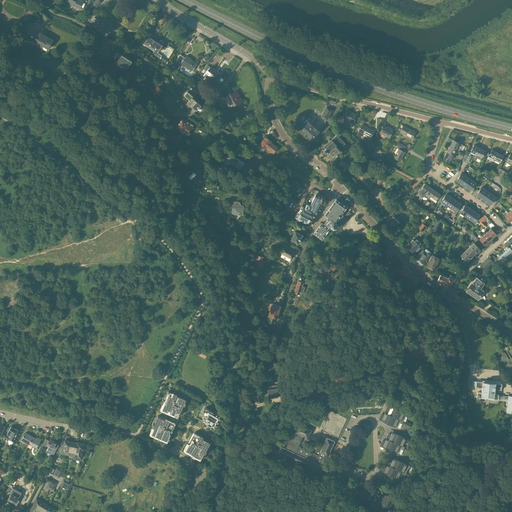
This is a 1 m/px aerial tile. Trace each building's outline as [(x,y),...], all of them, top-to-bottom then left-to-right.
[(79,9),(83,1),(80,0),(69,0),(68,3),(79,9)] [(97,20),(94,17),(92,20),(95,23),(93,25),(106,36),(108,33),(109,34),(111,31),(110,30),(106,27),(106,24),(104,22),(101,22),(97,19),(97,20)] [(40,32),(33,42),(42,48),(43,46),(48,49),(53,40),(41,33),(40,32)] [(150,38),(149,37),(146,42),(147,43),(159,51),(159,50),(163,53),(162,55),(167,59),(173,49),(168,45),(166,48),(162,45),(150,38)] [(116,64),(115,65),(125,72),(126,71),(127,69),(132,61),(121,55),(121,56),(119,54),(117,58),(119,59),(116,63),(117,63),(116,64)] [(175,59),(171,65),(177,70),(181,65),(184,68),(185,66),(192,71),(197,64),(186,56),(185,58),(180,54),(176,60),(175,59)] [(216,72),(210,67),(203,75),(207,78),(209,75),(216,81),(221,74),(217,71),(216,72)] [(187,92),(184,95),(190,100),(187,103),(186,104),(186,105),(188,107),(189,107),(190,106),(191,107),(197,100),(194,98),(195,97),(198,93),(189,86),(188,87),(188,88),(187,92)] [(152,87),(148,90),(150,92),(151,92),(156,98),(163,92),(158,87),(155,90),(154,89),(153,89),(152,87)] [(243,102),(237,92),(230,97),(229,95),(224,98),(231,109),(243,102)] [(169,101),(166,98),(161,103),(164,106),(164,107),(170,113),(175,108),(169,102),(169,101)] [(195,112),(196,111),(201,104),(200,103),(201,102),(199,100),(198,101),(197,100),(191,107),(193,108),(192,109),(192,111),(193,112),(195,112)] [(321,117),(327,120),(332,110),(326,107),(321,117)] [(352,123),(357,115),(347,110),(343,118),(352,123)] [(231,114),(225,116),(229,126),(235,124),(231,114)] [(188,136),(194,125),(182,118),(175,129),(188,136)] [(307,120),(298,129),(310,140),(319,131),(312,125),(315,123),(310,118),(307,120)] [(356,136),(360,138),(363,133),(371,138),(375,131),(363,124),(359,131),(356,136)] [(389,138),(394,130),(384,125),(380,133),(389,138)] [(412,139),(416,132),(403,125),(399,132),(412,139)] [(332,159),(344,148),(342,146),(345,143),(337,134),(324,146),(326,148),(323,151),(326,154),(327,153),(332,159)] [(266,148),(270,142),(271,141),(266,137),(265,138),(264,137),(262,140),(263,140),(260,144),(259,143),(260,142),(256,140),(253,143),(251,148),(254,151),(257,146),(264,151),(266,148)] [(460,151),(463,145),(459,143),(453,140),(450,146),(456,149),(460,151)] [(278,147),(277,147),(278,146),(275,144),(274,145),(270,142),(266,148),(273,153),(278,147)] [(371,142),(369,145),(374,151),(377,148),(371,142)] [(369,145),(366,147),(372,153),(374,151),(369,145)] [(399,149),(394,158),(400,161),(405,152),(403,151),(404,149),(398,145),(396,148),(399,149)] [(476,154),(480,148),(474,145),(470,151),(476,154)] [(453,155),(456,149),(450,146),(447,151),(453,155)] [(477,158),(481,160),(485,151),(480,148),(476,154),(475,157),(477,158)] [(493,162),(494,159),(498,153),(492,150),(491,152),(489,151),(487,155),(489,156),(487,159),(493,162)] [(449,163),(450,160),(453,155),(447,151),(444,157),(447,158),(445,161),(449,163)] [(498,153),(494,159),(500,162),(502,163),(504,159),(502,158),(503,156),(498,153)] [(225,157),(224,164),(229,165),(230,164),(233,165),(236,166),(235,167),(241,170),(244,163),(239,160),(239,159),(231,157),(231,158),(225,157)] [(196,174),(194,172),(189,177),(191,180),(195,184),(197,182),(200,185),(204,180),(200,177),(196,174)] [(461,173),(456,180),(461,184),(466,176),(461,173)] [(466,176),(461,184),(466,187),(471,180),(466,176)] [(376,182),(380,185),(384,180),(380,177),(376,182)] [(296,195),(301,187),(300,186),(299,184),(292,179),(288,180),(289,189),(292,190),(291,191),(296,195)] [(471,180),(466,187),(471,190),(476,183),(471,180)] [(421,189),(419,192),(420,194),(421,195),(420,196),(418,200),(420,201),(424,195),(430,187),(425,183),(421,189)] [(429,199),(435,191),(430,187),(424,195),(429,199)] [(481,187),(476,194),(481,198),(486,190),(481,187)] [(486,190),(481,198),(486,201),(491,194),(486,190)] [(436,203),(438,199),(437,199),(440,194),(435,191),(429,199),(436,203)] [(307,203),(305,207),(308,208),(308,209),(317,213),(324,198),(316,194),(310,205),(307,203)] [(444,197),(441,201),(446,205),(451,197),(446,194),(444,197)] [(491,194),(486,201),(491,204),(496,197),(491,194)] [(451,197),(446,205),(451,208),(456,201),(451,197)] [(345,210),(347,207),(336,199),(334,202),(324,215),(327,218),(327,219),(324,225),(321,223),(314,234),(322,240),(330,229),(329,229),(330,227),(333,229),(335,228),(337,226),(337,224),(335,223),(338,219),(340,220),(344,215),(342,214),(344,210),(345,210)] [(240,206),(240,204),(240,203),(239,202),(237,201),(236,202),(235,202),(234,203),(233,205),(232,213),(233,214),(242,215),(243,206),(240,206)] [(425,205),(424,206),(430,211),(432,209),(427,206),(430,203),(427,201),(425,205)] [(456,201),(451,208),(455,211),(461,204),(456,201)] [(465,205),(460,212),(465,216),(470,208),(465,205)] [(305,207),(303,206),(300,213),(313,219),(317,213),(308,209),(308,208),(305,207)] [(470,208),(465,216),(470,219),(475,212),(470,208)] [(287,212),(281,209),(279,213),(293,220),(295,215),(288,211),(287,212)] [(422,222),(428,213),(424,210),(418,219),(422,222)] [(475,212),(470,219),(474,222),(480,215),(475,212)] [(209,216),(207,220),(208,221),(211,223),(212,221),(211,221),(215,215),(212,213),(210,216),(209,216)] [(310,226),(313,219),(300,213),(297,219),(310,226)] [(399,223),(393,216),(390,219),(390,218),(385,223),(391,230),(399,223)] [(422,232),(427,226),(424,224),(426,222),(424,220),(422,223),(418,229),(422,232)] [(488,226),(484,229),(487,232),(492,238),(496,234),(488,226)] [(298,244),(302,235),(295,231),(291,240),(292,240),(290,243),(296,246),(298,243),(298,244)] [(474,240),(477,238),(471,231),(468,234),(474,240)] [(488,241),(492,238),(487,232),(483,236),(488,241)] [(483,236),(479,239),(484,245),(488,241),(483,236)] [(411,243),(408,247),(412,252),(413,251),(415,253),(420,248),(419,247),(420,246),(419,245),(418,245),(420,243),(416,239),(414,241),(414,240),(414,241),(413,239),(410,242),(411,243)] [(471,245),(467,249),(473,255),(480,249),(474,243),(471,245)] [(295,253),(285,247),(284,249),(282,248),(280,251),(282,252),(281,253),(282,254),(280,257),(289,262),(291,259),(292,259),(295,253)] [(499,257),(498,257),(502,261),(511,251),(511,250),(509,247),(508,248),(499,257)] [(388,248),(383,253),(387,257),(386,258),(387,259),(388,260),(394,254),(392,252),(390,250),(388,248)] [(431,252),(426,248),(424,250),(423,249),(417,256),(417,257),(420,260),(423,263),(422,264),(425,266),(426,266),(427,263),(426,261),(427,259),(430,255),(429,255),(431,252)] [(467,249),(460,255),(466,262),(473,255),(467,249)] [(427,263),(426,266),(433,270),(434,268),(438,270),(443,261),(439,259),(440,259),(438,258),(439,256),(439,254),(437,252),(435,253),(434,255),(432,254),(427,263)] [(254,265),(253,269),(258,270),(259,266),(261,267),(264,257),(256,255),(254,265)] [(485,270),(493,262),(490,259),(492,258),(490,255),(480,264),(485,270)] [(233,257),(229,258),(229,260),(231,266),(238,264),(237,258),(233,259),(233,257)] [(404,280),(407,278),(412,272),(406,266),(398,274),(404,280)] [(413,288),(420,280),(412,272),(407,278),(409,280),(405,284),(410,289),(412,287),(413,288)] [(440,275),(437,281),(443,283),(443,284),(445,285),(444,287),(448,289),(449,289),(453,279),(454,277),(450,275),(449,277),(441,273),(440,275)] [(298,280),(294,292),(300,294),(300,293),(303,294),(305,287),(302,286),(304,282),(306,283),(307,279),(300,277),(299,280),(298,280)] [(485,280),(481,278),(480,280),(476,278),(467,292),(478,299),(483,291),(480,288),(484,283),(483,283),(485,280)] [(268,316),(267,320),(269,324),(271,324),(273,318),(277,319),(280,306),(272,304),(270,312),(268,316)] [(249,338),(251,334),(250,334),(251,331),(246,329),(245,332),(243,336),(249,338)] [(472,380),(471,386),(476,387),(482,388),(481,392),(477,392),(477,397),(481,398),(486,399),(486,396),(489,396),(489,399),(493,400),(493,399),(494,399),(498,399),(498,394),(494,394),(495,389),(501,390),(502,384),(496,383),(483,382),(476,381),(472,380)] [(278,396),(278,395),(280,394),(279,390),(278,391),(277,388),(277,385),(272,385),(273,396),(278,396)] [(180,410),(181,408),(185,398),(168,391),(165,396),(164,396),(163,402),(160,409),(177,417),(180,410),(181,411),(182,411),(180,410)] [(397,428),(400,422),(402,423),(405,416),(406,416),(407,414),(407,413),(408,411),(401,408),(400,410),(391,406),(389,409),(387,408),(384,416),(381,414),(379,419),(390,424),(389,427),(393,429),(394,426),(397,428)] [(201,420),(205,422),(210,425),(215,427),(221,415),(207,408),(206,407),(203,408),(202,410),(203,412),(205,413),(201,420)] [(175,423),(169,421),(157,416),(154,424),(153,424),(151,427),(152,427),(149,434),(154,436),(154,438),(158,439),(157,439),(158,440),(158,439),(162,440),(167,442),(170,435),(171,435),(170,434),(175,423)] [(277,453),(276,457),(296,466),(298,463),(324,475),(328,468),(321,465),(326,455),(328,456),(335,441),(327,437),(325,436),(316,454),(299,446),(304,436),(308,438),(312,430),(299,424),(296,431),(296,432),(293,431),(289,440),(290,440),(287,449),(281,446),(277,453)] [(9,440),(10,444),(13,443),(19,430),(12,426),(5,438),(6,439),(6,440),(8,440),(9,440)] [(26,442),(29,443),(33,436),(26,432),(21,441),(25,443),(26,442)] [(188,453),(191,455),(190,456),(191,456),(191,455),(195,458),(195,457),(200,459),(204,452),(205,453),(206,450),(205,449),(210,442),(193,432),(187,443),(186,442),(186,443),(187,443),(183,450),(188,453)] [(395,455),(396,453),(398,454),(401,449),(403,450),(404,447),(402,446),(404,441),(407,442),(409,440),(392,432),(391,435),(389,434),(385,442),(383,441),(381,445),(391,450),(390,453),(395,455)] [(36,438),(33,436),(29,443),(35,446),(33,450),(33,451),(33,452),(33,453),(34,453),(35,453),(36,454),(42,443),(39,442),(41,439),(37,437),(36,438)] [(47,445),(49,446),(47,450),(53,454),(59,445),(56,443),(57,442),(54,440),(55,439),(52,437),(51,439),(50,438),(49,440),(46,438),(42,445),(46,447),(47,445)] [(60,452),(62,452),(62,453),(68,454),(71,442),(65,440),(63,448),(61,448),(60,452)] [(77,443),(71,442),(68,454),(74,456),(73,459),(74,459),(78,442),(77,442),(77,443)] [(84,444),(78,442),(74,459),(80,461),(83,450),(84,449),(85,448),(84,446),(84,444)] [(410,466),(393,458),(392,461),(390,460),(386,468),(384,467),(382,472),(397,479),(398,479),(400,480),(402,475),(404,476),(406,473),(408,468),(409,468),(410,466)] [(11,493),(8,499),(17,504),(20,500),(18,499),(22,493),(12,488),(10,492),(11,493)] [(358,488),(353,498),(361,502),(362,500),(383,509),(384,507),(389,509),(394,498),(391,497),(385,494),(384,497),(365,488),(364,490),(358,488)] [(30,510),(33,511),(36,511),(42,502),(37,499),(30,510)] [(36,511),(44,511),(48,505),(42,502),(36,511)]
